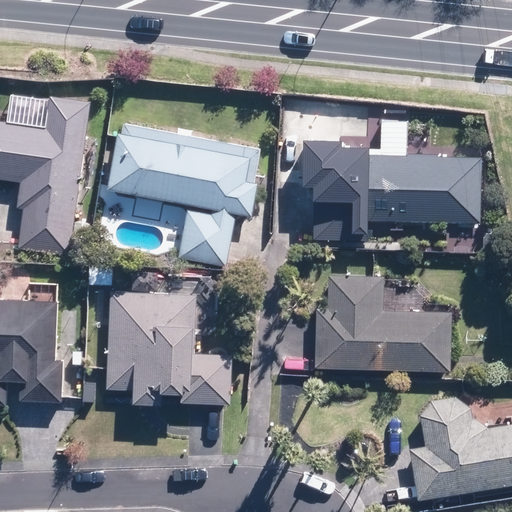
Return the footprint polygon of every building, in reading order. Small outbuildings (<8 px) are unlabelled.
[(50,123),(0,116),(0,174),(24,178),(21,205),(26,205),(21,245),(74,252),(96,98),(55,93),(50,123)] [(377,139),(353,138),(353,133),(312,132),(310,181),(321,182),(319,240),(361,241),(362,227),(392,228),(392,218),(481,221),(483,153),(411,151),(412,118),(385,118),(384,145),(377,145),(377,139)] [(193,202),(183,255),(229,264),(239,211),(253,213),(265,144),(128,119),(115,188),(193,202)] [(391,270),(336,269),(335,306),(321,306),(320,364),(453,367),(455,308),(390,306),(391,270)] [(140,388),(140,399),(167,400),(167,390),(188,391),(187,398),(235,401),(238,354),(198,352),(199,290),(117,286),(111,387),(140,388)] [(0,294),(0,400),(11,401),(12,378),(25,379),(24,398),(68,400),(70,357),(59,357),(63,298),(0,294)] [(414,445),(422,495),(511,480),(511,404),(486,410),(485,408),(484,406),(482,404),(481,403),(479,401),(478,400),(476,398),(474,397),(472,396),(470,395),(468,394),(466,394),(464,393),(462,393),(460,393),(457,392),(455,393),(453,393),(451,393),(449,394),(447,394),(445,395),(443,396),(441,397),(439,398),(437,399),(436,401),(434,402),(433,404),(431,406),(430,408),(429,409),(428,411),(427,413),(426,415),(431,443),(414,445)]
